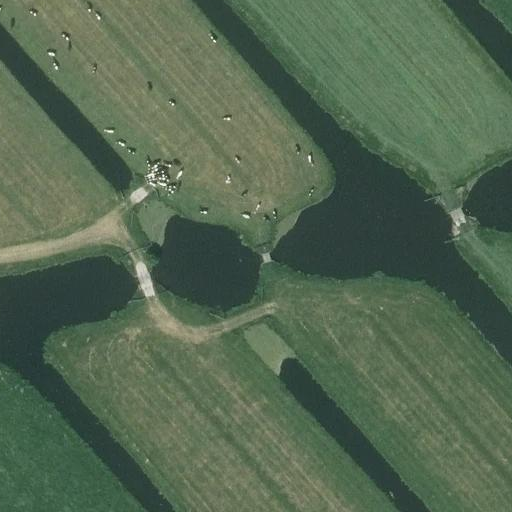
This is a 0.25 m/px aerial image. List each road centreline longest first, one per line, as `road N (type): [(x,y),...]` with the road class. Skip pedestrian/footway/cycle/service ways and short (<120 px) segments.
road 1 (track): [(151,299),(311,511)]
road 2 (track): [(176,161),(94,241),(0,262)]
road 3 (track): [(80,511),(0,410)]
